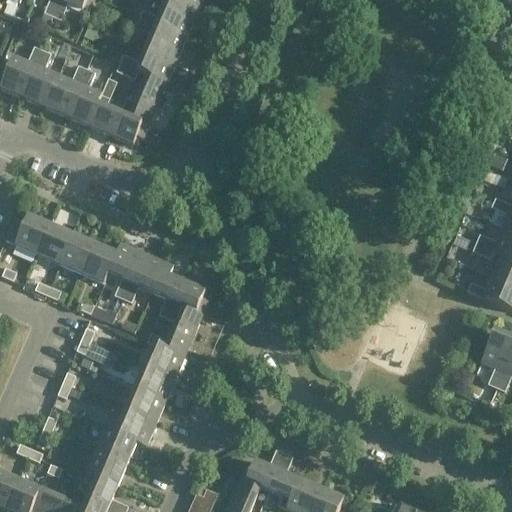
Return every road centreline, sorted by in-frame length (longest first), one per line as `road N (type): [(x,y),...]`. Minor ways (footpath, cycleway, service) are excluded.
road 1 (residential): [(300,393),(199,174)]
road 2 (residential): [(511,497),(300,393)]
road 3 (residential): [(0,166),(14,134),(135,182),(199,174)]
road 4 (residential): [(199,174),(267,0)]
road 5 (residential): [(170,511),(191,464),(300,393)]
road 6 (residential): [(0,423),(50,316),(0,293)]
